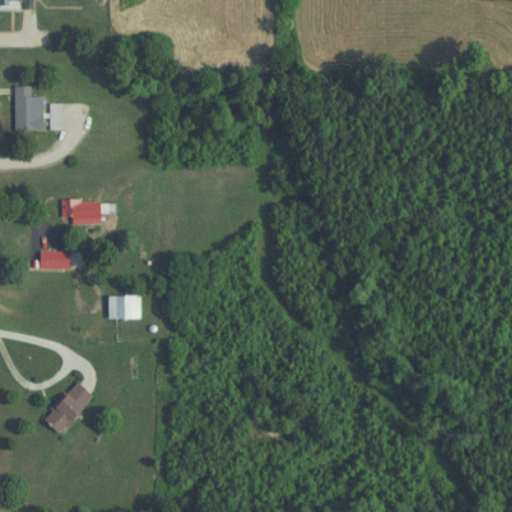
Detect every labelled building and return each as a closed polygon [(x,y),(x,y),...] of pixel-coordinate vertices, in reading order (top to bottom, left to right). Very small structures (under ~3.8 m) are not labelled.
[(0,0),(0,8),(12,9),(12,0),(0,0)] [(6,86),(6,130),(34,130),(34,96),(21,96),(21,86),(6,86)] [(54,129),(54,103),(43,103),(43,129),(54,129)] [(92,224),(92,200),(53,200),(53,217),(64,217),(64,224),(92,224)] [(31,251),(31,269),(61,269),(61,251),(31,251)] [(131,318),(131,296),(98,296),(98,318),(131,318)] [(32,419),(48,434),(83,397),(68,382),(32,419)]
